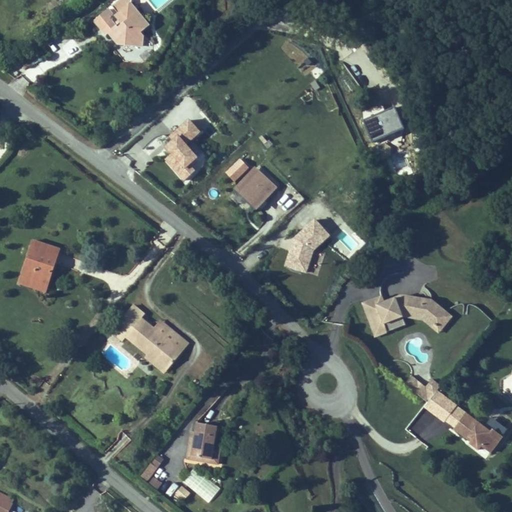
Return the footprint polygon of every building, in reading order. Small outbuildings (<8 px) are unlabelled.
[(150,26),(131,3),(131,0),(118,0),(111,6),(117,14),(115,16),(109,9),(93,22),(104,35),(107,33),(118,46),(143,47),(144,37),(141,33),(150,26)] [(151,56),(147,51),(141,55),(145,60),(151,56)] [(305,76),(315,66),(307,59),(298,69),(305,76)] [(404,130),(394,108),(363,121),(373,143),(404,130)] [(170,155),(164,161),(183,182),(195,172),(189,165),(197,159),(186,147),(201,134),(189,120),(168,137),(172,142),(164,148),(170,155)] [(249,168),(240,159),(226,172),(234,181),(249,168)] [(278,188),(255,167),(233,190),(256,211),(278,188)] [(330,237),(314,219),(293,238),(284,266),(307,274),(314,251),(330,237)] [(60,250),(32,241),(17,284),(46,294),(60,250)] [(439,335),(453,318),(432,301),(401,295),(384,302),(382,295),(361,303),(375,338),(387,334),(387,332),(405,325),(403,318),(422,321),(439,335)] [(159,333),(146,323),(150,319),(139,309),(122,330),(134,339),(133,340),(155,358),(156,357),(175,373),(188,357),(159,333)] [(159,333),(188,357),(195,347),(166,324),(159,333)] [(134,339),(122,330),(118,335),(129,345),(133,340),(134,339)] [(171,378),(175,373),(156,357),(155,358),(151,362),(171,378)] [(413,377),(406,386),(429,405),(442,388),(434,381),(427,389),(413,377)] [(444,400),(438,416),(448,420),(453,404),(444,400)] [(491,434),(465,416),(455,432),(470,442),(472,438),(477,441),(474,445),(472,449),(480,455),(485,449),(493,455),(503,441),(492,433),(491,434)] [(216,457),(220,436),(201,432),(199,441),(198,449),(193,448),(191,463),(215,467),(216,457)] [(155,454),(142,478),(150,483),(163,459),(155,454)] [(215,467),(191,463),(190,468),(222,473),(224,458),(216,457),(215,467)] [(158,490),(162,483),(153,477),(148,484),(158,490)] [(174,497),(177,486),(171,483),(167,495),(174,497)] [(173,495),(180,503),(190,495),(184,487),(173,495)] [(0,493),(0,511),(7,511),(13,500),(0,493)]
